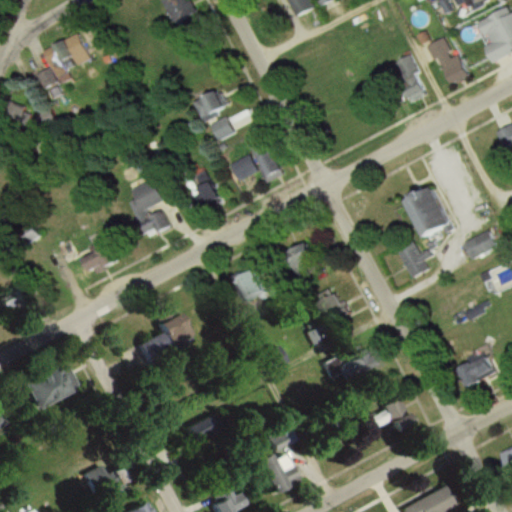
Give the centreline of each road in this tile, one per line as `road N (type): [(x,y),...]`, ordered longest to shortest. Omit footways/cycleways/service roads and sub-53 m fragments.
road 1 (residential): [(0,358),(511,83)]
road 2 (residential): [(496,511),(229,0)]
road 3 (residential): [(304,511),(511,401)]
road 4 (residential): [(179,511),(75,318)]
